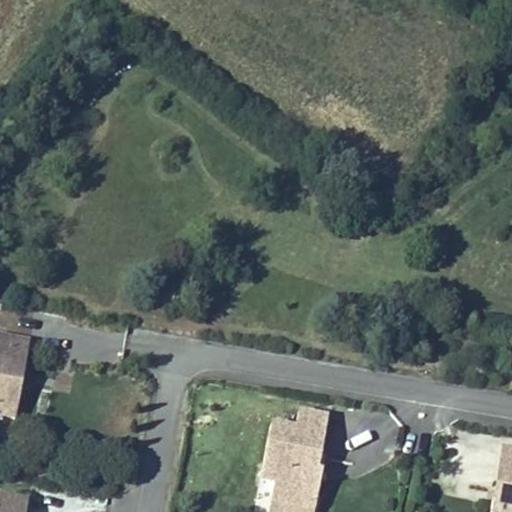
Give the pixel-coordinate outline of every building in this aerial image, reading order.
[(33,380),(23,378),(26,364),(36,366),(42,337),(6,330),(2,350),(0,349),(0,410),(27,415),(33,380)] [(33,380),(36,366),(26,364),(23,378),(33,380)] [(326,466),(328,452),(332,453),(339,414),(310,409),(306,428),(282,423),(268,495),(326,506),(333,467),(326,466)] [(333,467),(336,454),(332,453),(328,452),(326,466),(333,467)] [(509,501),(511,484),(511,452),(503,500),(509,501)] [(511,511),(511,484),(509,501),(503,500),(500,511),(511,511)] [(36,511),(39,496),(10,491),(7,510),(0,508),(0,511),(36,511)] [(324,511),(326,506),(268,495),(264,511),(324,511)]
